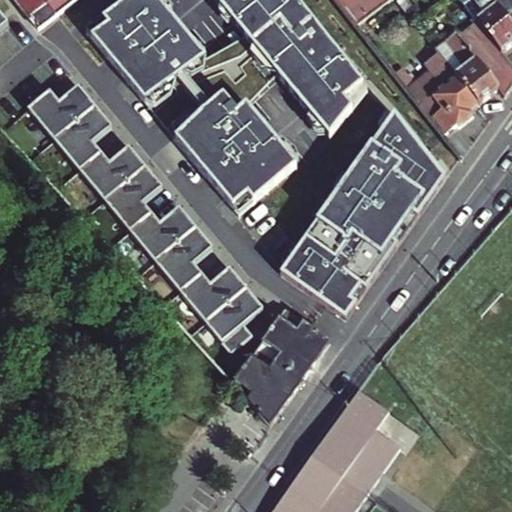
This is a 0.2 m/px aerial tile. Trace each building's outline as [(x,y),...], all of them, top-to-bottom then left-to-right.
[(6,0),(32,32),(49,20),(40,7),(49,0),(6,0)] [(154,0),(135,0),(87,35),(239,220),(298,171),(154,0)] [(293,0),(211,0),(331,144),(368,94),(293,0)] [(336,0),(358,29),(396,2),(393,0),(336,0)] [(511,44),(511,0),(471,0),(484,16),(476,23),(500,53),(511,44)] [(474,21),(455,37),(496,90),(502,98),(504,96),(511,84),(511,67),(500,53),(476,23),(474,21)] [(455,37),(454,35),(434,50),(476,106),(496,90),(455,37)] [(434,50),(426,56),(438,71),(415,89),(406,76),(399,81),(443,139),(470,117),(467,112),(476,106),(434,50)] [(227,272),(207,288),(191,267),(210,251),(176,211),(157,227),(140,207),(160,191),(126,150),(107,166),(90,146),(109,130),(75,89),(56,105),(47,94),(25,113),(227,357),(250,338),(241,328),(260,312),(227,272)] [(444,181),(395,117),(281,278),(344,322),(444,181)] [(289,338),(274,327),(269,333),(314,366),(328,346),(299,325),(289,338)] [(264,340),(279,352),(270,364),(300,386),(314,366),(269,333),(264,340)] [(239,374),(285,406),(300,386),(270,364),(262,377),(245,366),(239,374)] [(249,393),(244,401),(251,408),(268,427),(270,429),(285,406),(239,374),(234,382),(249,393)] [(361,392),(275,511),(358,511),(403,451),(378,433),(392,413),(361,392)]
